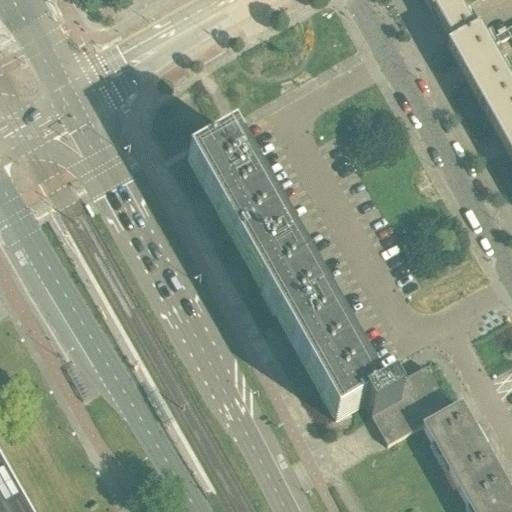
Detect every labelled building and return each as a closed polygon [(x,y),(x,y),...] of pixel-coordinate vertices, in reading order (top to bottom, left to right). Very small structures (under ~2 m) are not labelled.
[(421,0),(436,26),(439,25),(451,46),(473,33),(461,12),(482,0),(421,0)] [(477,31),(473,33),(451,46),(446,48),(473,97),(511,165),(511,91),(489,51),(485,44),(477,31)] [(505,32),(485,44),(489,51),(509,40),(505,32)] [(335,424),(363,408),(362,406),(379,397),(240,151),(232,137),(186,163),(335,424)] [(362,406),(363,408),(387,450),(422,430),(468,511),(511,511),(511,500),(460,409),(450,415),(425,371),(379,397),(362,406)] [(0,511),(25,511),(0,466),(0,511)]
